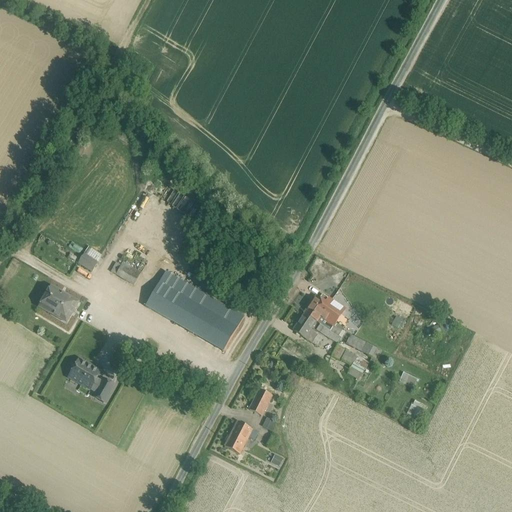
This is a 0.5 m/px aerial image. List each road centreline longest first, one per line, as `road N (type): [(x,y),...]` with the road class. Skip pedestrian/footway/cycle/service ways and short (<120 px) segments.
road 1 (unclassified): [(446,0),(163,511)]
road 2 (track): [(391,104),(511,162)]
